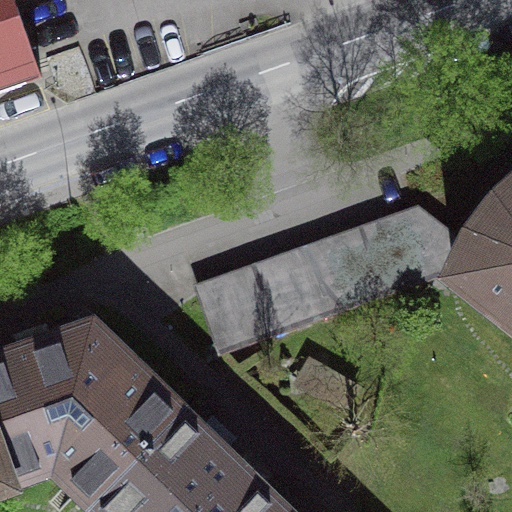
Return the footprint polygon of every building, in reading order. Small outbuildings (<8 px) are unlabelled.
[(13,0),(41,78),(0,92),(0,124),(261,31),(255,19),(255,0),(13,0)] [(0,0),(0,92),(41,78),(13,0),(0,0)] [(511,319),(511,188),(501,198),(473,234),(471,238),(453,274),(511,319)] [(307,249),(199,287),(220,349),(437,272),(415,211),(307,249)] [(471,238),(415,211),(437,272),(453,274),(471,238)] [(98,495),(177,413),(91,330),(49,344),(48,339),(35,343),(22,347),(25,355),(0,363),(0,472),(4,484),(5,483),(3,479),(60,459),(98,495)] [(279,511),(255,488),(260,482),(251,473),(241,464),(236,469),(177,413),(98,495),(114,511),(279,511)]
